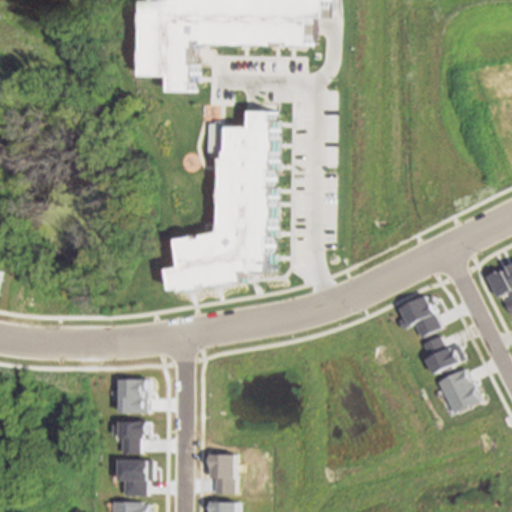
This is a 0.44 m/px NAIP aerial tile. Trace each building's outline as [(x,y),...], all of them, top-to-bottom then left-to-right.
[(204,92),(178,92),(179,78),(154,77),(154,0),(343,0),(343,17),(327,17),(327,45),(205,45),(204,92)] [(185,272),(188,294),(291,283),(292,107),(265,108),(265,127),(217,126),(216,156),(239,157),(238,231),(193,237),(199,270),(185,272)] [(493,275),(504,297),(511,292),(511,298),(508,300),(511,307),(511,273),(508,265),(501,269),(502,271),(493,275)] [(0,296),(8,269),(0,267),(0,296)] [(426,337),(446,327),(440,314),(442,312),(437,305),(440,303),(437,295),(434,297),(432,295),(407,308),(416,325),(419,323),(426,337)] [(428,344),(445,336),(452,348),(463,343),(471,358),(440,374),(432,358),(435,358),(428,344)] [(443,381),(459,413),(486,400),(477,380),(476,380),(470,369),(443,381)] [(154,378),(125,379),(124,412),(152,413),(151,391),(154,391),(154,378)] [(144,453),(126,452),(126,437),(124,437),(124,434),(116,434),(116,424),(125,424),(124,420),(143,419),(143,421),(153,421),(154,438),(144,438),(144,453)] [(242,453),(241,477),(240,477),(240,493),(220,492),(220,477),(217,477),(217,453),(242,453)] [(124,459),(124,480),(128,480),(129,495),(151,495),(152,481),(157,480),(157,459),(124,459)] [(117,501),(117,511),(151,511),(152,504),(146,504),(147,501),(117,501)] [(243,511),(243,501),(216,501),(216,510),(213,510),(213,511),(243,511)]
